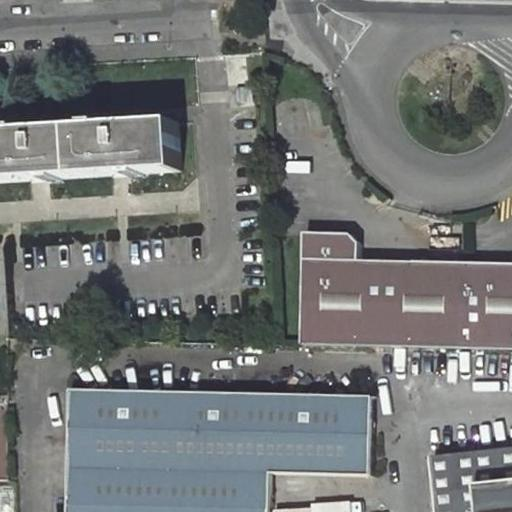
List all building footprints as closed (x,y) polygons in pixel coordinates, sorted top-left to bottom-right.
[(0,183),(181,171),(178,124),(0,135),(0,183)] [(309,264),(308,348),(511,351),(511,265),(418,264),(418,265),(363,264),(364,246),(355,237),(309,236),(308,264),(309,264)] [(379,399),(77,392),(74,511),(275,511),(277,475),(377,478),(379,399)] [(0,480),(12,481),(13,396),(0,395),(0,480)] [(442,511),(511,511),(511,451),(437,459),(442,511)]
